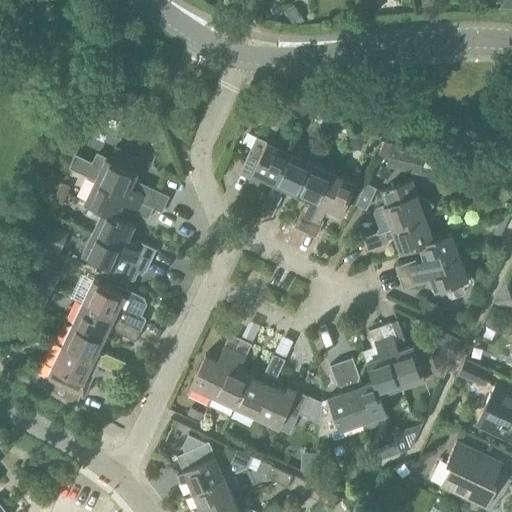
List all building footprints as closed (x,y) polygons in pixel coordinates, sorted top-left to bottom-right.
[(295,6),(286,12),(292,22),(299,22),(303,19),(295,6)] [(332,115),(326,112),(320,123),(327,126),(332,115)] [(355,126),(352,133),(347,144),(360,150),(369,132),(355,126)] [(273,183),(288,151),(256,136),(239,174),(258,183),(261,178),(273,183)] [(388,158),(386,166),(434,177),(440,155),(391,143),(384,141),(378,155),(388,158)] [(70,166),(95,178),(140,199),(153,206),(162,210),(169,195),(134,178),(137,171),(135,170),(140,158),(114,146),(109,158),(96,152),(92,161),(76,153),(70,166)] [(272,215),(282,196),(280,193),(283,188),(296,194),(311,162),(288,151),(273,183),(261,210),(272,215)] [(311,162),(296,194),(310,200),(307,206),(304,207),(296,225),(306,230),(333,172),(311,162)] [(333,172),(306,230),(316,235),(324,219),(321,218),(323,213),(338,220),(355,183),(333,172)] [(84,201),(101,210),(102,209),(117,216),(117,215),(123,202),(128,205),(130,209),(148,218),(153,206),(140,199),(95,178),(84,201)] [(429,203),(416,195),(410,179),(381,190),(385,203),(383,204),(376,207),(375,211),(377,219),(381,222),(384,230),(384,231),(424,216),(423,214),(426,213),(427,210),(429,203)] [(59,188),(63,190),(68,192),(71,185),(62,182),(59,188)] [(360,194),(371,199),(376,187),(366,182),(360,194)] [(63,202),(68,192),(63,190),(59,188),(54,199),(63,202)] [(102,209),(101,210),(92,231),(151,258),(156,248),(137,239),(133,240),(128,238),(135,223),(117,215),(117,216),(102,209)] [(432,238),(424,216),(384,231),(384,230),(364,237),(363,237),(367,249),(388,242),(389,239),(394,237),(400,252),(418,245),(418,244),(432,239),(432,238)] [(43,221),(34,240),(51,248),(60,229),(43,221)] [(144,269),(145,268),(146,269),(151,258),(92,231),(81,253),(108,266),(105,270),(126,279),(134,277),(139,266),(144,269)] [(395,265),(399,277),(459,255),(451,231),(432,238),(432,239),(418,244),(418,245),(423,259),(418,261),(415,258),(395,265)] [(46,267),(42,275),(40,281),(54,288),(68,258),(54,251),(51,258),(47,256),(43,266),(46,267)] [(468,279),(459,255),(399,277),(403,288),(422,281),(424,277),(429,275),(435,290),(443,287),(445,293),(447,292),(448,296),(452,298),(463,294),(464,291),(462,284),(466,283),(465,280),(468,279)] [(511,280),(505,277),(493,300),(511,309),(511,280)] [(123,293),(92,278),(82,300),(141,328),(146,318),(139,314),(145,302),(143,297),(125,289),(123,293)] [(141,328),(82,300),(72,322),(104,337),(110,325),(115,327),(116,330),(135,340),(141,328)] [(391,321),(380,325),(402,386),(425,377),(424,373),(435,368),(425,340),(398,349),(396,345),(398,340),(391,321)] [(93,360),(98,362),(120,373),(126,360),(107,351),(102,353),(98,351),(104,337),(72,322),(62,344),(94,358),(93,360)] [(379,394),(380,393),(402,386),(380,325),(369,329),(373,341),(374,341),(376,345),(363,349),(366,360),(373,379),(374,379),(379,394)] [(189,384),(213,395),(240,337),(230,332),(221,351),(222,354),(219,360),(205,352),(189,384)] [(457,350),(462,339),(451,334),(446,345),(457,350)] [(213,395),(235,405),(250,374),(236,367),(239,362),(242,362),(252,342),(240,337),(213,395)] [(79,393),(83,395),(98,362),(93,360),(94,358),(62,344),(51,367),(46,378),(47,378),(43,386),(75,403),(79,393)] [(263,380),(250,374),(235,405),(256,415),(271,383),(272,384),(284,357),(273,352),(264,371),(265,375),(263,380)] [(387,412),(380,393),(379,394),(374,379),(373,379),(360,384),(358,379),(359,374),(352,356),(341,360),(363,421),(387,412)] [(489,369),(465,358),(458,373),(482,384),(489,369)] [(339,429),(363,421),(341,360),(329,364),(337,383),(341,385),(342,390),(327,396),(339,429)] [(284,390),(272,384),(271,383),(256,415),(289,431),(298,412),(308,417),(315,402),(304,397),(306,393),(287,384),(284,390)] [(511,392),(495,385),(485,405),(490,407),(481,425),(511,439),(511,392)] [(200,419),(203,412),(190,407),(187,413),(200,419)] [(187,478),(193,492),(225,478),(224,476),(215,455),(209,440),(205,441),(188,433),(182,446),(184,451),(176,454),(182,469),(177,471),(181,480),(187,478)] [(407,439),(397,442),(400,451),(410,447),(407,439)] [(450,465),(440,486),(471,501),(479,505),(485,508),(496,485),(492,483),(502,462),(456,440),(445,462),(450,465)] [(374,450),(377,460),(385,457),(383,450),(378,448),(374,450)] [(232,459),(224,476),(225,478),(234,473),(234,474),(248,468),(248,467),(253,456),(242,451),(237,461),(232,459)] [(265,475),(276,480),(281,469),(270,464),(265,475)] [(292,474),(281,469),(276,480),(287,485),(292,474)] [(193,509),(194,511),(206,511),(234,499),(229,488),(238,483),(234,474),(234,473),(225,478),(193,492),(199,506),(193,509)] [(311,496),(322,501),(327,490),(316,485),(311,496)] [(338,495),(327,490),(322,501),(333,506),(338,495)] [(239,511),(234,499),(206,511),(239,511)] [(471,501),(467,510),(471,511),(475,511),(479,505),(471,501)]
